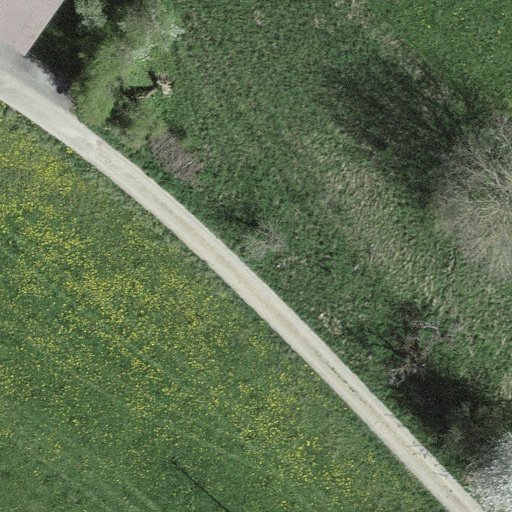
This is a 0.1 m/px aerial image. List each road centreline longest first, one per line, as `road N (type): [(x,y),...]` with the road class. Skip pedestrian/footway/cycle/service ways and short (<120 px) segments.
road 1 (track): [(461,511),(239,275),(130,177)]
road 2 (residential): [(130,177),(0,96)]
